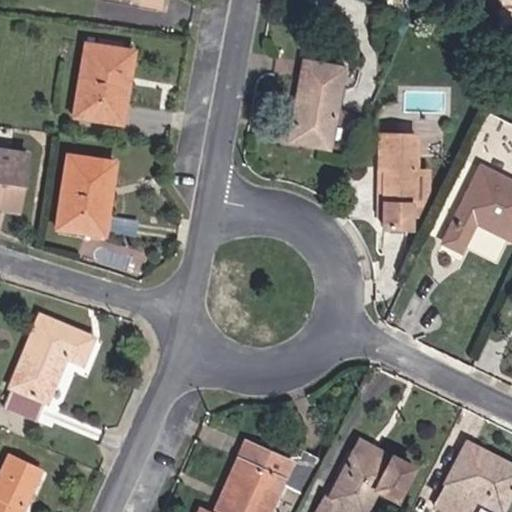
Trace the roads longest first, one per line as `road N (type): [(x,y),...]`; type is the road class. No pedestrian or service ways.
road 1 (residential): [(259,0),(221,217)]
road 2 (residential): [(329,322),(511,404)]
road 3 (residential): [(329,322),(337,273),(314,230),(270,208),(221,217)]
road 4 (residential): [(203,341),(112,511)]
road 5 (residential): [(0,256),(182,303)]
road 6 (residential): [(203,341),(246,364),(271,364),(315,342),(329,322)]
